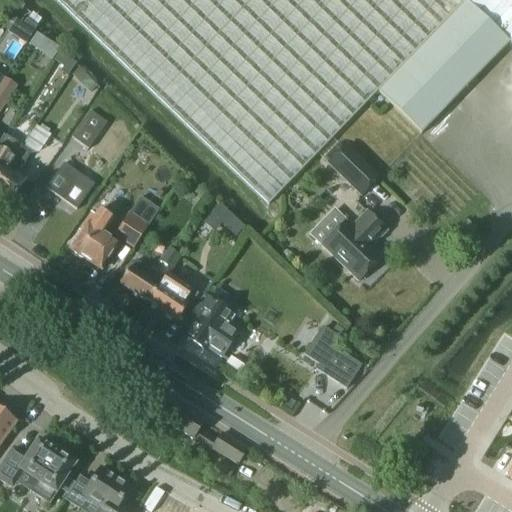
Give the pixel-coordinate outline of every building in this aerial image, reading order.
[(511,0),(54,0),(268,205),(464,2),(464,3),(377,93),(420,135),(483,70),(508,44),(511,48),(511,0)] [(0,109),(12,92),(1,84),(0,86),(0,109)] [(16,175),(29,155),(38,151),(47,137),(34,128),(7,169),(0,179),(0,204),(7,209),(25,181),(16,175)] [(1,137),(0,139),(0,179),(7,169),(21,147),(3,135),(1,137)] [(378,178),(345,146),(327,165),(360,197),(378,178)] [(64,162),(45,189),(75,209),(94,182),(64,162)] [(128,212),(113,235),(134,248),(148,225),(157,211),(137,198),(128,212)] [(381,258),(368,246),(373,240),(375,242),(385,232),(366,214),(351,230),(345,224),(322,247),(358,282),(381,258)] [(230,216),(221,226),(237,240),(246,231),(230,216)] [(100,270),(116,245),(86,226),(70,251),(72,252),(75,256),(79,258),(83,259),(100,270)] [(168,270),(179,253),(169,247),(158,263),(168,270)] [(147,303),(162,279),(135,261),(120,284),(147,303)] [(188,307),(197,294),(166,273),(162,279),(147,303),(175,322),(186,306),(188,307)] [(237,333),(222,324),(229,313),(203,296),(184,326),(191,331),(186,339),(205,351),(207,349),(221,358),(237,333)] [(321,329),(303,358),(318,367),(316,371),(346,391),(361,368),(333,350),(339,340),(321,329)] [(191,441),(203,423),(176,406),(164,424),(191,441)] [(0,445),(16,424),(0,412),(0,445)] [(243,456),(218,441),(217,443),(202,434),(196,444),(210,453),(212,450),(237,465),(243,456)] [(12,449),(0,467),(0,481),(10,488),(20,472),(35,482),(29,492),(48,504),(72,467),(73,467),(74,466),(60,457),(61,455),(51,449),(50,450),(37,441),(26,458),(12,449)] [(79,479),(65,501),(81,511),(130,511),(119,505),(121,501),(130,488),(100,469),(89,485),(79,479)]
